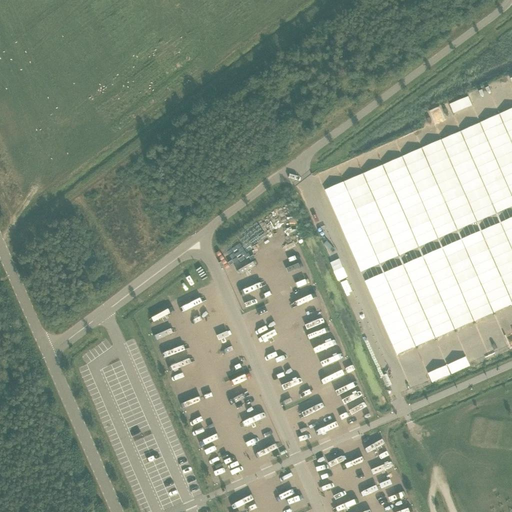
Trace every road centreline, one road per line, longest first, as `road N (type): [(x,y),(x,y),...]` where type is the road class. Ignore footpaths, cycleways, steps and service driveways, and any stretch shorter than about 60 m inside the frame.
road 1 (unclassified): [(511,0),(46,353)]
road 2 (track): [(338,0),(0,254)]
road 3 (unknown): [(224,291),(267,277),(280,282),(341,438)]
road 4 (unclassified): [(115,511),(49,358)]
road 5 (unclassified): [(46,353),(0,240)]
